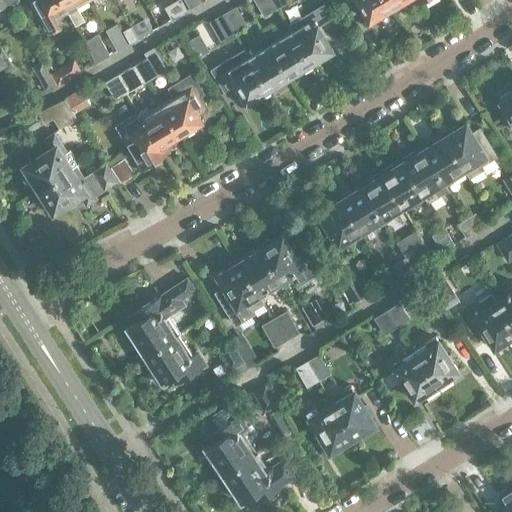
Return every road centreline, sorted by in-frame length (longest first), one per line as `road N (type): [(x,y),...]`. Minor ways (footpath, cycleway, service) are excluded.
road 1 (residential): [(19,309),(511,15)]
road 2 (tertiary): [(152,511),(19,309)]
road 3 (residential): [(358,511),(511,417)]
